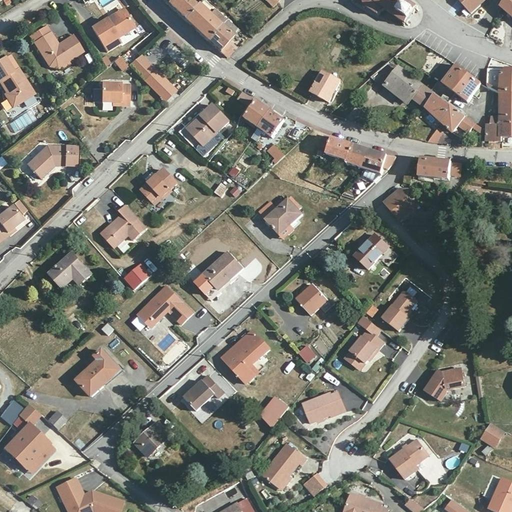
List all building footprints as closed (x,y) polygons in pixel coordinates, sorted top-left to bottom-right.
[(155,0),(183,25),(197,9),(185,0),(155,0)] [(356,0),(355,2),(366,10),(367,9),(381,18),(385,12),(409,26),(420,9),(407,0),(356,0)] [(460,0),(472,14),(488,0),(460,0)] [(511,0),(504,0),(497,10),(511,21),(511,0)] [(197,9),(183,25),(195,36),(210,20),(197,9)] [(210,20),(195,36),(206,45),(225,24),(214,15),(210,20)] [(116,18),(101,27),(103,30),(118,20),(116,18)] [(103,30),(101,27),(87,37),(98,54),(128,36),(118,20),(103,30)] [(225,24),(206,45),(226,62),(234,52),(229,46),(235,39),(231,34),(234,32),(225,24)] [(130,65),(162,35),(154,26),(122,57),(130,65)] [(59,66),(62,71),(78,62),(68,45),(54,55),(41,34),(25,44),(44,75),(59,66)] [(1,64),(0,64),(0,95),(4,102),(2,103),(8,113),(29,101),(14,75),(9,79),(1,64)] [(127,69),(134,77),(140,72),(133,64),(127,69)] [(472,73),(460,65),(447,83),(459,91),(472,73)] [(52,77),(62,71),(59,66),(44,75),(52,77)] [(417,99),(428,108),(438,95),(433,91),(402,66),(386,86),(411,106),(417,99)] [(119,79),(127,69),(115,67),(110,70),(119,79)] [(149,82),(160,97),(171,88),(160,73),(149,82)] [(483,84),(472,73),(459,91),(471,100),(483,84)] [(511,73),(504,73),(500,77),(500,94),(511,95),(511,73)] [(322,76),(310,97),(327,107),(340,86),(322,76)] [(443,88),(438,95),(450,103),(459,91),(447,83),(443,88)] [(433,91),(438,95),(443,88),(439,85),(438,84),(433,91)] [(98,91),(94,94),(95,112),(124,111),(123,90),(98,91)] [(471,100),(459,91),(450,103),(455,107),(463,112),(471,100)] [(249,107),(254,97),(242,92),(238,101),(249,107)] [(511,95),(500,94),(501,118),(501,143),(511,143),(511,95)] [(438,95),(428,108),(444,123),(455,107),(450,103),(438,95)] [(256,105),(243,122),(256,134),(268,117),(256,105)] [(198,110),(182,125),(183,126),(178,132),(200,158),(206,153),(201,147),(228,123),(213,106),(203,115),(198,110)] [(455,107),(444,123),(455,132),(459,132),(468,116),(463,112),(455,107)] [(268,117),(256,134),(269,144),(281,127),(268,117)] [(501,143),(501,118),(493,118),(492,126),(489,126),(488,130),(487,144),(501,147),(501,143)] [(7,125),(10,135),(20,131),(17,121),(7,125)] [(473,134),(483,136),(485,127),(474,125),(473,134)] [(436,132),(428,145),(437,147),(442,137),(436,132)] [(358,145),(336,137),(330,153),(351,161),(353,162),(358,145)] [(442,137),(437,147),(446,148),(449,143),(442,137)] [(375,152),(358,145),(353,162),(353,165),(370,170),(375,152)] [(268,166),(272,171),(274,169),(280,163),(268,150),(263,156),(270,163),(268,166)] [(71,154),(44,151),(23,170),(35,184),(50,172),(71,173),(71,154)] [(401,156),(375,152),(370,170),(373,171),(370,181),(380,183),(390,175),(392,167),(397,168),(401,156)] [(2,156),(0,157),(0,170),(9,164),(2,156)] [(455,162),(426,159),(425,176),(453,179),(454,173),(455,162)] [(455,162),(454,173),(465,173),(466,163),(455,162)] [(230,175),(236,179),(241,170),(234,167),(230,175)] [(153,179),(147,185),(149,188),(142,194),(156,207),(163,201),(165,202),(173,195),(172,193),(178,187),(165,174),(157,180),(153,179)] [(215,194),(223,198),(229,187),(221,183),(215,194)] [(405,183),(387,200),(406,222),(425,207),(405,183)] [(234,199),(243,193),(238,186),(229,192),(234,199)] [(287,201),(265,222),(280,237),(290,228),(292,230),(304,218),(287,201)] [(149,229),(132,212),(123,220),(118,216),(99,235),(114,251),(129,239),(134,242),(149,229)] [(5,213),(0,215),(0,244),(4,241),(2,237),(15,228),(5,213)] [(373,236),(354,254),(368,269),(388,250),(373,236)] [(72,256),(48,277),(64,294),(79,281),(85,285),(93,278),(72,256)] [(230,257),(204,281),(221,298),(246,274),(230,257)] [(148,259),(144,263),(153,272),(157,267),(148,259)] [(123,280),(135,292),(153,274),(142,262),(123,280)] [(313,284),(299,298),(314,314),(329,300),(313,284)] [(401,288),(377,318),(398,333),(408,322),(403,317),(415,302),(401,288)] [(151,325),(155,328),(168,315),(181,329),(193,317),(166,290),(138,319),(147,329),(151,325)] [(374,318),(380,310),(373,305),(368,314),(374,318)] [(379,335),(360,319),(355,325),(364,333),(347,356),(366,370),(384,347),(375,341),(379,335)] [(102,331),(110,336),(116,329),(107,323),(102,331)] [(252,331),(222,358),(247,386),(266,368),(258,360),(269,349),(252,331)] [(300,354),(308,364),(317,356),(309,346),(300,354)] [(93,401),(121,376),(102,354),(95,360),(98,365),(78,384),(93,401)] [(359,378),(366,370),(347,356),(341,364),(359,378)] [(207,375),(183,398),(194,411),(212,395),(217,398),(223,393),(207,375)] [(435,376),(422,393),(437,403),(444,393),(462,390),(460,377),(445,380),(435,376)] [(339,387),(304,397),(311,420),(345,409),(339,387)] [(278,399),(262,419),(273,431),(279,425),(290,409),(278,399)] [(48,422),(59,431),(66,422),(56,412),(48,422)] [(160,419),(137,438),(149,452),(164,440),(169,445),(178,438),(160,419)] [(492,424),(482,440),(496,449),(506,433),(492,424)] [(45,452),(49,448),(28,427),(3,452),(24,473),(27,469),(32,473),(49,456),(45,452)] [(417,443),(391,463),(404,481),(419,471),(417,465),(428,455),(417,443)] [(459,451),(467,454),(470,445),(462,443),(459,451)] [(277,491),(288,479),(297,466),(301,468),(306,462),(282,446),(260,477),(277,491)] [(53,453),(49,448),(45,452),(49,456),(53,453)] [(451,458),(450,466),(459,468),(460,459),(451,458)] [(319,473),(304,485),(315,499),(330,486),(319,473)] [(60,485),(70,511),(121,511),(125,504),(95,491),(86,495),(78,477),(60,485)] [(291,482),(288,479),(277,491),(281,494),(291,482)] [(511,511),(511,482),(503,479),(490,510),(494,511),(511,511)] [(390,505),(354,487),(343,506),(354,511),(394,511),(388,509),(390,505)] [(34,495),(27,501),(36,511),(43,504),(34,495)] [(412,511),(423,511),(425,509),(410,499),(405,507),(412,511)] [(469,511),(453,500),(447,509),(450,511),(469,511)]
